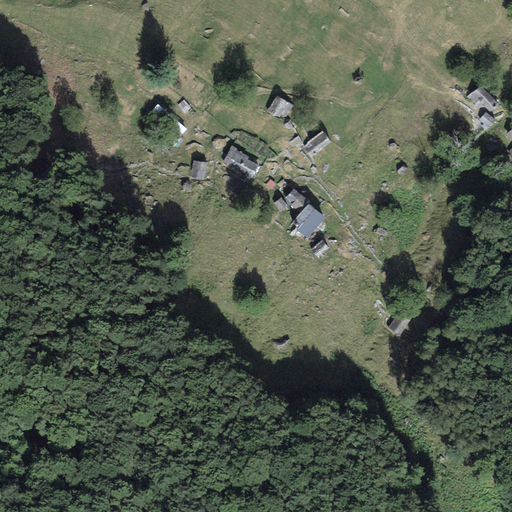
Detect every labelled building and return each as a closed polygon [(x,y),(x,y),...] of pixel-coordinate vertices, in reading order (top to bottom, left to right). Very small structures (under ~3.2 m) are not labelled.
[(499,106),(480,85),(466,97),(476,108),(481,104),(490,114),(499,106)] [(292,105),(276,96),(267,111),(277,117),(279,114),(285,118),(292,105)] [(184,99),(177,104),(184,112),(190,107),(184,99)] [(495,120),(485,112),(479,121),(489,128),(495,120)] [(311,158),(331,142),(322,131),(309,142),(303,147),(311,158)] [(250,156),(232,146),(222,163),(251,179),(259,166),(248,160),(250,156)] [(206,163),(193,161),(190,178),(204,180),(206,163)] [(277,184),(270,179),(266,184),(273,189),(277,184)] [(294,189),(284,198),(299,214),(308,203),(310,202),(294,189)] [(307,239),(325,217),(308,203),(299,214),(295,219),(300,223),(295,230),(307,239)] [(328,247),(322,240),(310,251),(317,258),(328,247)] [(386,328),(399,336),(411,316),(398,308),(386,328)]
